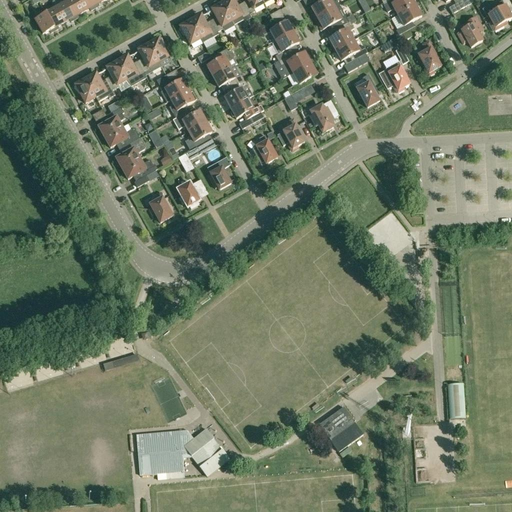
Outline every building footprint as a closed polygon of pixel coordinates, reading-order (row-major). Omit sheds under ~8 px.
[(76,0),(72,0),(65,4),(75,21),(78,19),(77,17),(83,13),(76,0)] [(89,0),(76,0),(83,13),(90,9),(91,12),(94,10),(89,0)] [(102,0),(89,0),(94,10),(98,8),(97,6),(103,2),(102,0)] [(233,0),(229,2),(222,5),(234,27),(235,27),(234,26),(244,21),(244,23),(251,20),(249,16),(242,4),(237,7),(233,0)] [(247,0),(248,1),(242,4),(249,16),(255,13),(254,11),(263,5),(260,0),(247,0)] [(312,16),(315,21),(340,8),(336,0),(335,0),(318,0),(321,5),(311,10),(314,15),(312,16)] [(394,10),(397,17),(415,7),(411,0),(401,0),(397,3),(395,0),(390,0),(383,4),(383,5),(382,5),(387,14),(394,10)] [(474,3),(471,0),(465,0),(457,4),(448,9),(452,15),(466,8),(474,3)] [(491,22),(489,23),(494,32),(503,27),(502,25),(511,20),(509,14),(511,12),(511,7),(507,0),(505,0),(497,5),(500,10),(488,16),(491,22)] [(65,4),(55,10),(63,24),(70,20),(71,23),(75,21),(65,4)] [(212,11),(213,13),(216,19),(211,22),(217,34),(223,30),(225,33),(234,27),(222,5),(212,11)] [(396,32),(399,37),(412,29),(409,25),(421,18),(415,7),(397,17),(404,28),(396,32)] [(333,26),(335,31),(349,23),(340,8),(315,21),(318,27),(320,26),(323,31),(333,26)] [(55,32),(58,30),(57,28),(63,24),(55,10),(45,15),(55,32)] [(270,17),(274,24),(284,18),(280,11),(270,17)] [(51,34),(55,32),(45,15),(35,21),(43,35),(50,31),(51,34)] [(201,18),(198,19),(190,22),(200,40),(202,44),(218,35),(217,34),(211,22),(205,25),(201,18)] [(477,34),(482,31),(483,31),(476,19),(465,25),(467,29),(461,32),(462,33),(457,36),(463,46),(468,43),(471,49),(482,43),(477,34)] [(190,46),(200,40),(190,22),(179,30),(183,37),(185,36),(190,46)] [(270,33),(276,43),(293,34),(292,31),(293,29),(291,26),(288,26),(287,23),(275,30),(272,25),(261,31),(264,37),(270,33)] [(329,41),(335,52),(353,41),(349,33),(354,30),(350,23),(349,24),(349,23),(335,31),(338,29),(341,34),(329,41)] [(238,28),(227,32),(228,38),(240,34),(238,28)] [(412,29),(399,37),(402,35),(406,41),(418,34),(415,28),(412,29)] [(293,34),(276,43),(272,45),(278,56),(275,57),(278,63),(290,56),(287,51),(299,44),(298,42),(299,40),(297,37),(295,37),(293,34)] [(390,41),(395,49),(400,46),(396,38),(390,41)] [(208,48),(219,43),(217,39),(206,43),(208,48)] [(161,40),(148,45),(159,64),(169,58),(163,48),(164,47),(161,40)] [(368,54),(367,54),(364,47),(358,50),(353,41),(335,52),(341,63),(353,56),(356,61),(366,55),(368,54)] [(434,74),(433,72),(441,68),(433,55),(435,54),(429,43),(423,46),(426,52),(418,57),(426,70),(424,71),(426,76),(430,77),(435,74),(435,73),(434,74)] [(381,47),(385,53),(389,50),(386,44),(381,47)] [(139,52),(140,54),(143,59),(137,62),(144,74),(150,71),(149,69),(159,64),(148,45),(139,52)] [(207,68),(213,78),(237,65),(233,59),(235,58),(229,48),(215,57),(218,62),(207,68)] [(401,50),(395,52),(401,62),(400,62),(402,66),(409,63),(401,50)] [(197,59),(200,65),(211,59),(208,53),(197,59)] [(290,56),(278,63),(283,71),(282,72),(285,79),(288,78),(310,65),(309,63),(310,61),(308,57),(306,57),(304,54),(293,61),(290,56)] [(358,60),(366,55),(356,61),(344,67),(348,74),(362,67),(358,60)] [(128,58),(124,60),(117,63),(127,81),(137,76),(138,78),(144,74),(137,62),(132,65),(128,58)] [(107,70),(108,71),(111,77),(106,80),(112,92),(118,89),(121,93),(131,88),(127,81),(117,63),(107,70)] [(396,70),(388,75),(395,86),(393,87),(398,94),(404,91),(403,89),(409,86),(403,74),(404,73),(399,63),(394,66),(396,70)] [(232,88),(233,88),(244,82),(246,80),(243,74),(241,76),(235,66),(237,65),(213,78),(218,89),(229,83),(232,88)] [(317,76),(310,65),(288,78),(293,88),(287,91),(291,97),(308,88),(305,83),(317,76)] [(166,77),(169,82),(170,82),(179,76),(176,71),(166,77)] [(378,94),(372,83),(375,82),(371,75),(362,79),(366,85),(357,90),(358,92),(357,94),(359,99),(361,99),(367,109),(379,103),(375,96),(378,94)] [(96,76),(93,77),(86,80),(96,99),(98,103),(108,98),(109,100),(115,97),(112,92),(106,80),(100,83),(96,76)] [(85,104),(96,99),(86,80),(74,89),(78,95),(80,94),(85,104)] [(165,91),(171,102),(188,92),(186,89),(188,88),(184,81),(182,82),(182,81),(172,87),(170,82),(169,82),(159,87),(162,92),(165,91)] [(230,110),(247,100),(253,97),(244,82),(233,88),(235,93),(224,99),(230,110)] [(137,99),(142,97),(139,91),(134,94),(137,99)] [(173,121),(186,114),(183,109),(194,103),(194,102),(195,101),(192,95),(190,96),(188,92),(171,102),(173,106),(169,108),(176,119),(173,121)] [(285,101),(291,113),(298,109),(291,97),(285,101)] [(496,116),(511,115),(511,99),(494,101),(496,116)] [(247,100),(230,110),(231,112),(230,114),(232,118),(235,118),(236,120),(241,118),(244,123),(263,112),(260,106),(253,110),(247,100)] [(142,108),(146,114),(153,109),(149,103),(142,108)] [(330,122),(332,121),(338,117),(330,103),(311,113),(316,122),(313,123),(316,129),(319,127),(323,134),(333,128),(330,122)] [(98,128),(104,139),(122,129),(119,123),(125,120),(122,115),(124,114),(121,109),(107,117),(110,122),(98,128)] [(92,117),(96,123),(106,117),(102,111),(92,117)] [(147,116),(150,122),(155,119),(152,113),(147,116)] [(185,127),(188,133),(206,124),(200,113),(189,119),(187,114),(186,114),(173,121),(178,131),(185,127)] [(239,126),(242,131),(252,125),(249,120),(239,126)] [(291,129),(283,133),(290,146),(288,147),(291,151),(294,152),(298,150),(298,148),(304,144),(297,132),(299,131),(293,120),(288,123),(291,129)] [(190,153),(197,149),(204,145),(201,140),(211,134),(206,124),(188,133),(191,139),(185,142),(190,153)] [(126,147),(140,140),(134,130),(125,135),(122,129),(104,139),(110,149),(123,142),(126,147)] [(265,137),(259,140),(262,145),(256,148),(260,155),(255,157),(261,167),(262,167),(261,166),(265,164),(266,166),(277,159),(265,137)] [(116,160),(122,170),(139,160),(136,155),(144,151),(145,148),(140,139),(140,140),(126,147),(129,152),(116,160)] [(169,151),(172,157),(177,155),(174,149),(169,151)] [(197,149),(190,153),(186,155),(189,162),(201,155),(197,149)] [(186,155),(178,159),(186,174),(194,170),(189,162),(186,155)] [(231,185),(223,170),(230,166),(226,159),(215,165),(218,171),(210,175),(210,176),(208,177),(215,190),(218,189),(219,191),(231,185)] [(141,173),(144,179),(146,177),(157,171),(154,165),(153,166),(150,161),(142,166),(139,160),(122,170),(128,181),(141,173)] [(149,182),(146,177),(144,179),(134,184),(137,189),(149,182)] [(181,198),(179,200),(182,206),(185,205),(187,209),(190,208),(191,210),(199,206),(198,203),(200,202),(198,198),(201,196),(195,185),(191,187),(189,184),(177,191),(181,198)] [(161,194),(156,197),(158,201),(150,206),(152,209),(149,211),(152,217),(155,215),(160,224),(172,218),(165,205),(167,204),(161,194)] [(466,421),(463,385),(452,386),(447,386),(449,422),(455,422),(466,421)] [(344,409),(319,426),(339,454),(364,436),(344,409)] [(187,432),(136,437),(140,477),(166,474),(166,480),(184,479),(182,459),(192,458),(207,478),(229,461),(206,430),(193,440),(187,432)] [(432,473),(420,473),(421,487),(432,487),(432,473)]
